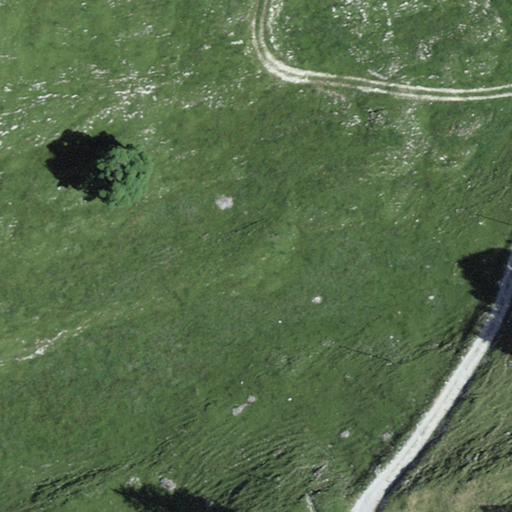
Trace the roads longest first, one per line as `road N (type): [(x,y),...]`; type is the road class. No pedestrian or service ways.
road 1 (track): [(271,0),(262,31),(268,61),(282,70),(453,98),(511,88)]
road 2 (track): [(511,299),(446,408),(362,511)]
